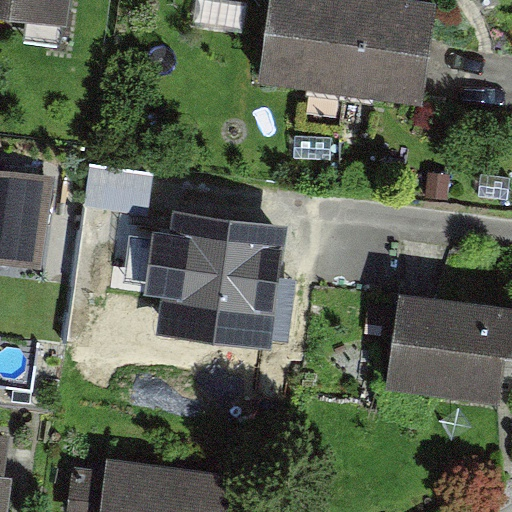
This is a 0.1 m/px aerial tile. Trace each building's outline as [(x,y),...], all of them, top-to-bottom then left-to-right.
[(0,0),(0,8),(68,19),(70,0),(0,0)] [(352,0),(268,0),(259,71),(341,82),(352,0)] [(352,0),(341,82),(423,94),(435,0),(352,0)] [(99,200),(156,192),(152,164),(95,172),(99,200)] [(54,178),(0,171),(0,265),(42,271),(54,178)] [(153,233),(145,296),(162,299),(157,336),(272,351),(289,227),(174,212),(171,235),(153,233)] [(511,296),(400,281),(387,379),(500,394),(507,344),(511,344),(511,296)] [(0,511),(7,511),(13,469),(7,468),(11,434),(0,432),(0,511)] [(67,511),(247,511),(253,469),(107,452),(105,466),(74,462),(67,511)]
